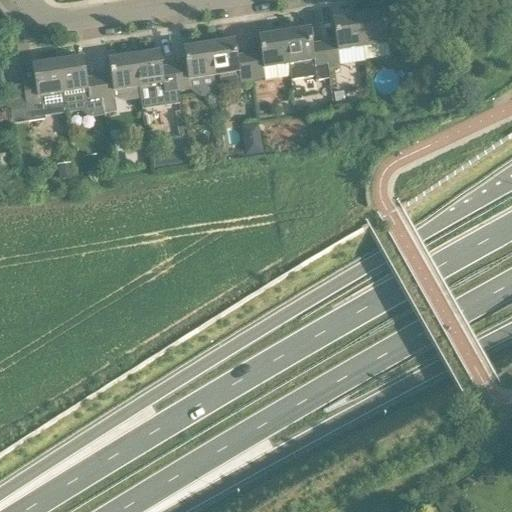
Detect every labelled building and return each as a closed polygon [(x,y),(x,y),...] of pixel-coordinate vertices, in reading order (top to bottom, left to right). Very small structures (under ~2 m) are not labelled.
[(357,18),(363,51),(388,47),(389,56),(402,54),(398,28),(386,30),(384,14),(357,18)] [(338,54),(363,51),(357,18),(332,22),(335,44),(323,46),(327,72),(340,70),(338,54)] [(327,72),(323,46),(313,47),(311,32),(283,36),(287,61),(288,68),(291,83),(316,79),(317,82),(328,80),(327,72)] [(264,72),(288,68),(287,61),(283,36),(259,40),(261,56),(248,57),(252,83),(265,81),(264,72)] [(252,83),(248,57),(237,59),(234,43),(208,47),(214,79),(239,76),(240,85),(252,83)] [(188,83),(214,79),(208,47),(183,50),(185,66),(173,68),(177,94),(190,93),(188,83)] [(177,94),(173,68),(161,70),(159,54),(134,58),(138,87),(140,101),(141,111),(178,105),(177,94)] [(365,56),(341,59),(342,66),(365,64),(365,56)] [(116,114),(113,91),(138,87),(134,58),(109,63),(111,78),(98,80),(103,116),(116,114)] [(103,116),(98,80),(87,82),(84,61),(58,64),(64,110),(79,108),(88,107),(90,118),(103,116)] [(39,109),(39,114),(64,110),(58,64),(32,68),(34,84),(22,86),(26,111),(39,109)] [(343,92),(332,93),(334,106),(345,104),(343,92)] [(441,98),(445,115),(459,111),(455,94),(441,98)] [(180,113),(176,114),(179,138),(184,138),(182,123),(181,123),(180,113)] [(259,134),(242,136),(245,158),(262,156),(259,134)] [(187,156),(151,162),(153,172),(188,167),(187,156)] [(98,174),(96,162),(83,164),(85,176),(98,174)] [(70,170),(58,172),(59,183),(72,181),(70,170)]
